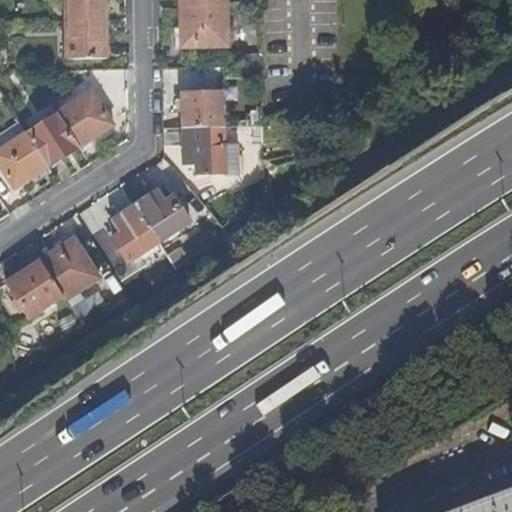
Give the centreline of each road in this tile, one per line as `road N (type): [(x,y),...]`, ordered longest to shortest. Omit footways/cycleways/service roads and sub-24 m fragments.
road 1 (motorway): [(511,157),(0,493)]
road 2 (motorway): [(107,511),(511,248)]
road 3 (residential): [(0,239),(131,156),(140,134),(138,0)]
road 4 (residential): [(364,511),(511,454)]
